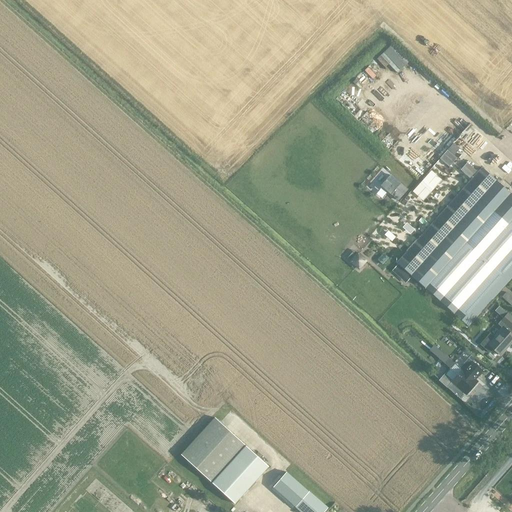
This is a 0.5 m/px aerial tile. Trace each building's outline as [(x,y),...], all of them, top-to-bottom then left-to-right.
[(389,64),(397,72),(409,62),(393,44),(354,78),(363,88),(389,64)] [(450,166),(457,156),(455,154),(461,147),(453,141),(440,158),(450,166)] [(511,194),(496,180),(481,167),(396,262),(411,275),(469,327),(504,288),(509,293),(511,289),(511,194)] [(407,190),(391,175),(387,180),(386,179),(385,181),(385,182),(382,186),(398,200),(407,190)] [(359,269),(368,260),(355,248),(346,257),(359,269)] [(503,317),(507,312),(499,305),(495,310),(503,317)] [(490,334),(481,345),(490,353),(493,349),(501,356),(511,342),(511,335),(511,333),(511,317),(508,314),(499,324),(503,328),(495,338),(490,334)] [(450,369),(454,364),(433,346),(429,350),(450,369)] [(452,381),(466,394),(477,382),(474,380),(482,371),(472,362),(471,362),(468,359),(459,368),(461,370),(452,381)] [(182,455),(211,482),(245,445),(215,418),(182,455)] [(268,466),(247,447),(213,483),(235,503),(268,466)] [(327,511),(325,510),(327,508),(286,471),(274,486),(297,506),(296,507),(302,511),(327,511)]
